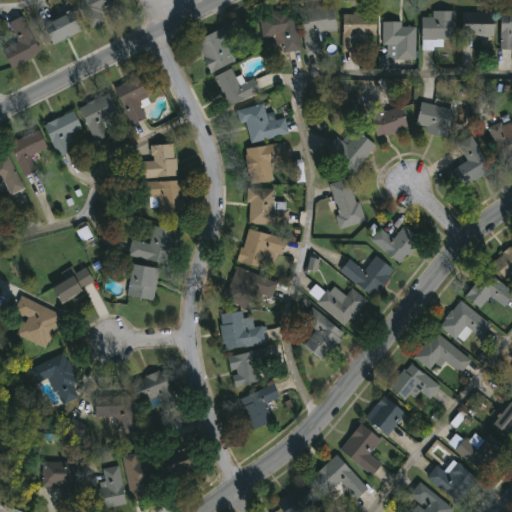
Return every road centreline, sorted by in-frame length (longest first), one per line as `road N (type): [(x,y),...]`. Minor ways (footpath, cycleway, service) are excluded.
road 1 (residential): [(240,491),(203,404),(189,341),(215,216),(214,156),(156,33)]
road 2 (tertiary): [(211,511),(309,440),(470,243),(511,209)]
road 3 (residential): [(0,113),(226,0)]
